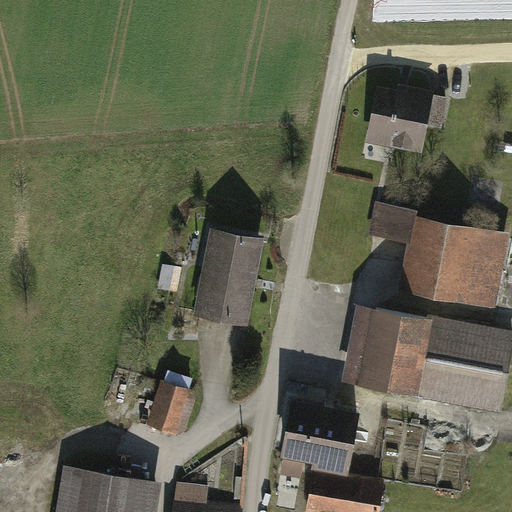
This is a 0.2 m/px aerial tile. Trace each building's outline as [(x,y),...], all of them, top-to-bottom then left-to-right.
[(443,89),(375,77),(363,144),(431,156),(443,89)] [(413,204),(376,197),(370,229),(407,236),(413,204)] [(398,283),(502,302),(511,248),(511,230),(411,212),(398,283)] [(188,312),(244,323),(260,236),(204,225),(188,312)] [(511,332),(511,324),(357,296),(341,380),(498,409),(511,332)] [(144,422),(168,430),(180,392),(157,384),(144,422)] [(354,408),(290,396),(278,460),(342,472),(354,408)] [(146,511),(153,477),(63,460),(53,511),(146,511)] [(305,511),(379,511),(385,481),(314,468),(305,511)] [(180,483),(174,511),(238,511),(242,494),(180,483)]
